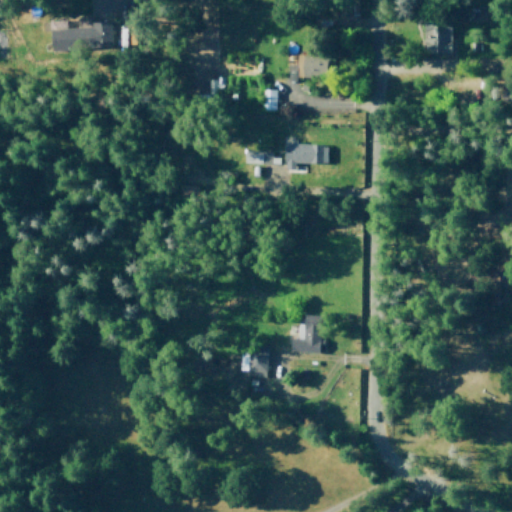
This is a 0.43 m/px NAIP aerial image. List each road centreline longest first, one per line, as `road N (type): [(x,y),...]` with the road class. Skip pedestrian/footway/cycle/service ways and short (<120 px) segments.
road 1 (residential): [(479,511),(402,471),(370,430),(371,0)]
road 2 (residential): [(372,68),(511,66)]
road 3 (residential): [(372,124),(511,123)]
